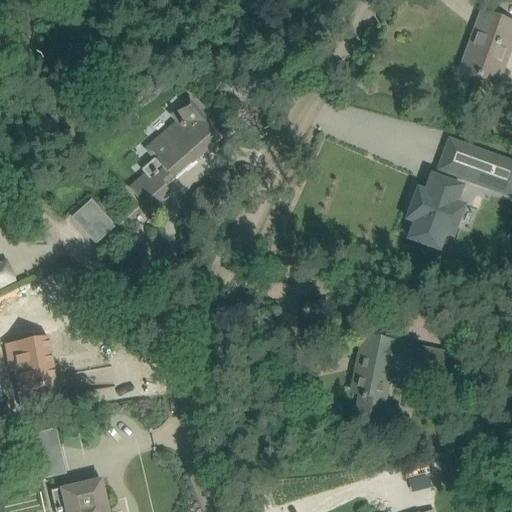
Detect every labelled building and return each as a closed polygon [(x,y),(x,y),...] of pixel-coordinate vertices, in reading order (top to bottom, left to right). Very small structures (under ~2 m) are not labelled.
[(460,71),(479,78),(497,84),(511,43),(511,23),(481,13),(460,71)] [(244,70),(232,89),(255,104),(267,85),(244,70)] [(133,187),(150,207),(169,191),(163,184),(202,149),(205,153),(220,139),(210,128),(213,125),(191,101),(173,117),(182,127),(164,143),(162,141),(151,151),(157,157),(142,170),(147,176),(133,187)] [(449,142),(439,169),(472,181),(477,167),(492,172),(496,158),(449,142)] [(409,240),(428,246),(439,250),(445,233),(453,236),(464,206),(456,203),(462,186),(432,176),(426,193),(417,190),(407,220),(415,223),(409,240)] [(6,262),(0,264),(0,286),(14,280),(6,262)] [(48,337),(5,345),(10,373),(14,372),(18,393),(40,389),(42,401),(61,398),(58,384),(56,385),(48,337)] [(353,393),(372,397),(383,400),(389,370),(424,377),(430,351),(395,344),(395,343),(364,337),(353,393)] [(55,429),(28,435),(31,448),(33,455),(59,449),(58,443),(55,429)] [(51,491),(56,511),(108,511),(101,480),(51,491)] [(43,500),(40,487),(27,490),(30,503),(43,500)]
